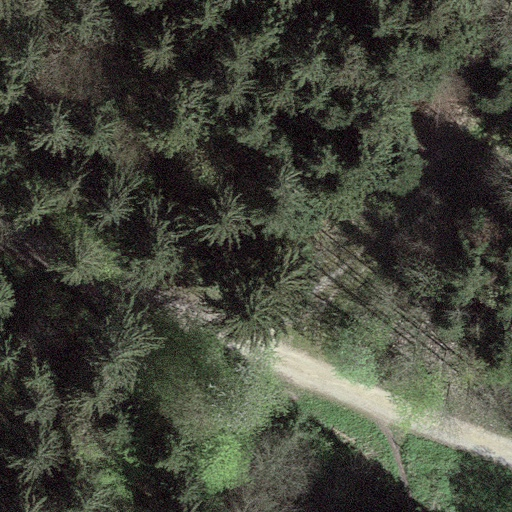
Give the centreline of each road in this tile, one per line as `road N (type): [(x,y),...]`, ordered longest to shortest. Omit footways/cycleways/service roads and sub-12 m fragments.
road 1 (track): [(259,357),(511,119)]
road 2 (track): [(0,245),(259,357)]
road 3 (track): [(259,357),(511,456)]
